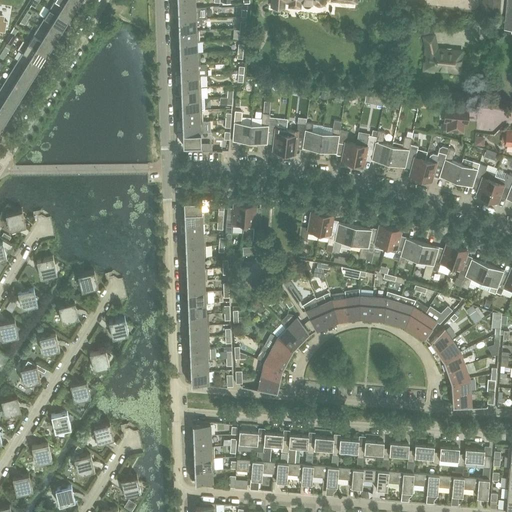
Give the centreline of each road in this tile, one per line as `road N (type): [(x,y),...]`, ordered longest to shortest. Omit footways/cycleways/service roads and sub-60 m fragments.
road 1 (unclassified): [(511,230),(345,182),(167,166)]
road 2 (residential): [(511,416),(175,388)]
road 3 (residential): [(175,413),(511,439)]
road 4 (residential): [(432,511),(178,490)]
road 5 (unclassified): [(175,388),(167,166)]
road 6 (residential): [(0,470),(110,290)]
road 7 (unclassified): [(1,168),(107,0)]
road 8 (unclassified): [(167,166),(159,0)]
